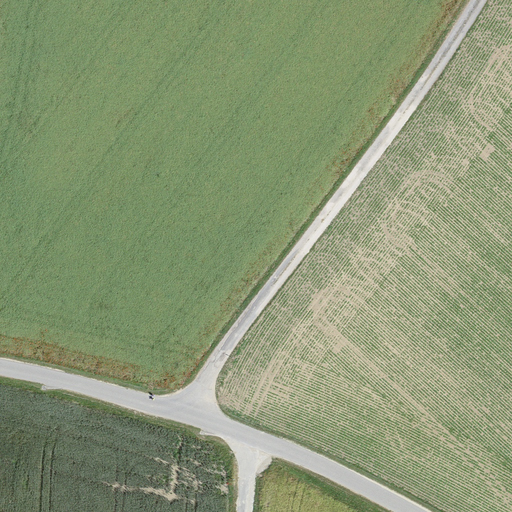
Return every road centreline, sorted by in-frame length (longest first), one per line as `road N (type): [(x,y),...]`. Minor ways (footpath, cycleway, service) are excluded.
road 1 (track): [(473,0),(399,124),(218,361),(195,418)]
road 2 (unclassified): [(258,436),(136,397),(0,367)]
road 3 (unclassified): [(412,511),(258,436)]
